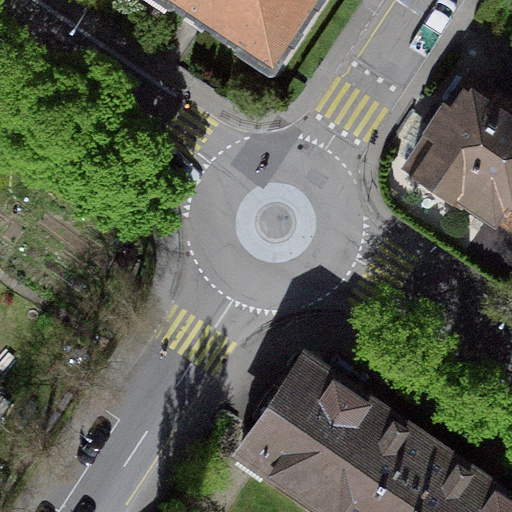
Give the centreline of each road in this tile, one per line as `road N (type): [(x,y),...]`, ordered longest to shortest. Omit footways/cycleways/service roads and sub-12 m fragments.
road 1 (residential): [(0,15),(239,179)]
road 2 (residential): [(248,272),(90,511)]
road 3 (residential): [(328,242),(511,365)]
road 4 (residential): [(422,0),(307,176)]
